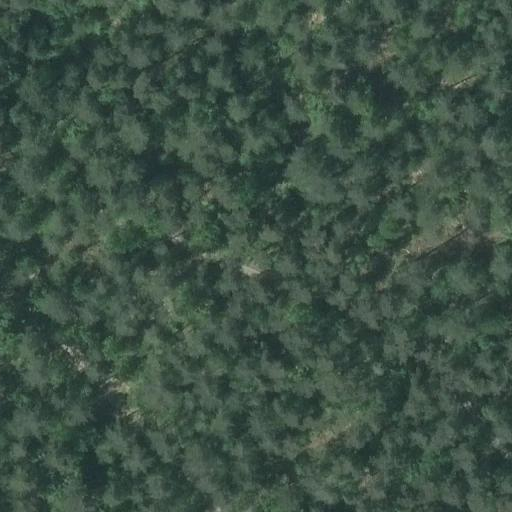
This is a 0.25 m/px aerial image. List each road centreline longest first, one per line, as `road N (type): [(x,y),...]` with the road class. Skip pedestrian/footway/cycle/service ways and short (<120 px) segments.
road 1 (unknown): [(511,469),(389,334),(0,180)]
road 2 (track): [(214,511),(0,286)]
